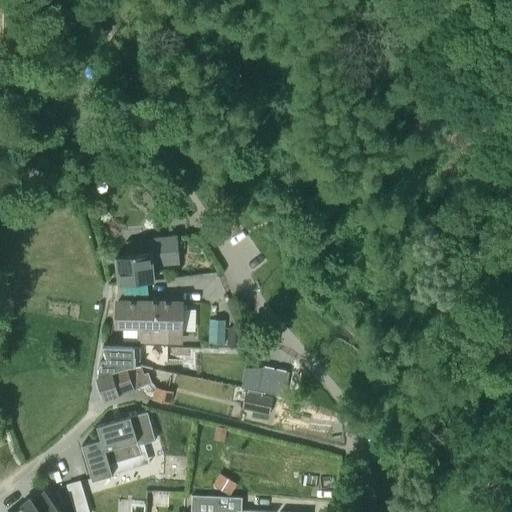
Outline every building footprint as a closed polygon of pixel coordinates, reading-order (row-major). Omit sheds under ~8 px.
[(156,215),(170,203),(154,184),(139,197),(156,215)] [(119,284),(154,280),(153,265),(180,263),(177,235),(150,238),(151,253),(116,256),(119,284)] [(182,332),(182,302),(118,301),(118,325),(142,325),(141,342),(178,343),(178,332),(182,332)] [(238,326),(233,326),(228,326),(227,344),(237,344),(238,334),(238,326)] [(105,399),(120,394),(113,372),(140,363),(140,347),(103,346),(107,360),(100,362),(97,376),(105,399)] [(113,372),(120,394),(141,386),(152,382),(151,377),(147,378),(140,363),(113,372)] [(287,398),(291,377),(265,371),(246,372),(243,388),(243,390),(287,398)] [(170,403),(173,390),(156,386),(153,399),(170,403)] [(271,418),(275,400),(249,395),(245,413),(253,414),(263,416),(271,418)] [(157,437),(149,411),(98,425),(102,438),(82,444),(93,480),(116,473),(113,462),(143,453),(140,444),(160,438),(160,437),(157,437)] [(226,431),(217,429),(214,442),(223,444),(226,431)] [(230,494),(236,484),(220,474),(214,484),(230,494)] [(89,511),(80,480),(66,484),(74,511),(89,511)] [(62,511),(46,492),(34,502),(31,498),(14,511),(62,511)] [(278,511),(241,508),(241,502),(191,500),(190,511),(308,511),(282,511),(281,511),(265,511),(278,511)]
